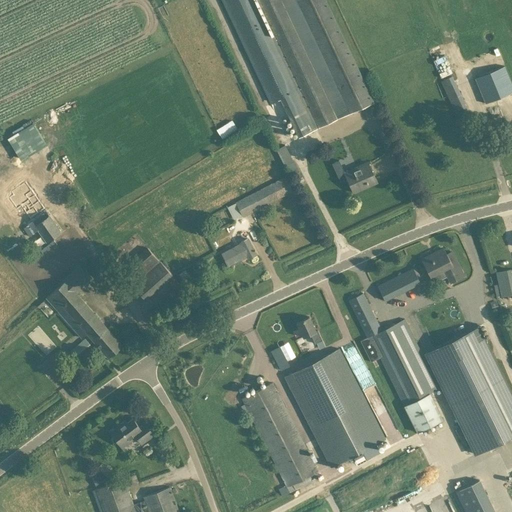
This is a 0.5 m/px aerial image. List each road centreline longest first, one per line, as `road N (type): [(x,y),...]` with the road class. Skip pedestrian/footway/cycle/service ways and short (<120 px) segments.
road 1 (unclassified): [(140,363),(395,240),(511,205)]
road 2 (unclassified): [(0,468),(140,363)]
road 3 (unclassified): [(215,511),(182,423),(140,363)]
